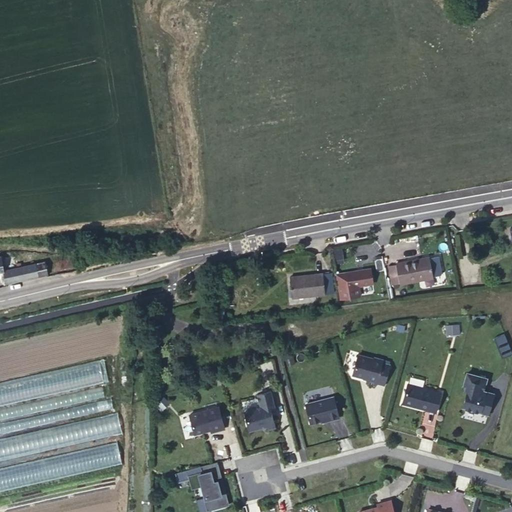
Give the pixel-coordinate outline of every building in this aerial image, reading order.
[(4,263),(4,265),(18,261),(15,248),(1,252),(4,263)] [(343,259),(342,248),(334,248),(335,260),(343,259)] [(435,251),(427,253),(432,271),(438,269),(439,267),(435,251)] [(427,252),(395,261),(400,280),(400,281),(432,272),(432,271),(427,252)] [(42,256),(45,269),(51,268),(48,255),(42,256)] [(8,277),(45,269),(42,256),(21,261),(18,261),(4,265),(8,277)] [(395,262),(388,264),(393,282),(400,280),(395,262)] [(372,268),(347,272),(349,287),(374,283),(372,268)] [(331,270),(290,275),(293,297),(327,293),(326,282),(332,281),(331,270)] [(446,325),(446,336),(460,335),(460,325),(446,325)] [(358,371),(360,373),(371,377),(370,381),(379,383),(380,380),(388,382),(393,363),(385,361),(386,358),(378,356),(377,357),(362,353),(358,371)] [(489,375),(470,370),(466,387),(470,388),(466,404),(491,411),(495,394),(485,392),(486,388),(489,375)] [(411,382),(406,401),(440,410),(444,391),(411,382)] [(250,410),(249,410),(254,429),(271,424),(272,427),(280,425),(275,406),(280,405),(276,390),(262,393),(266,406),(262,407),(259,405),(252,407),(250,410)] [(337,395),(309,403),(314,422),(332,417),(332,418),(343,416),(337,395)] [(189,414),(195,437),(225,429),(219,406),(189,414)] [(0,458),(122,436),(118,416),(0,438),(0,458)] [(118,444),(0,467),(0,490),(123,466),(118,444)] [(223,460),(206,465),(208,472),(196,475),(198,485),(207,483),(214,509),(233,504),(227,485),(224,486),(223,481),(226,480),(228,479),(223,460)] [(375,506),(363,509),(363,511),(399,511),(395,498),(382,501),(382,504),(379,505),(379,506),(375,507),(375,506)]
